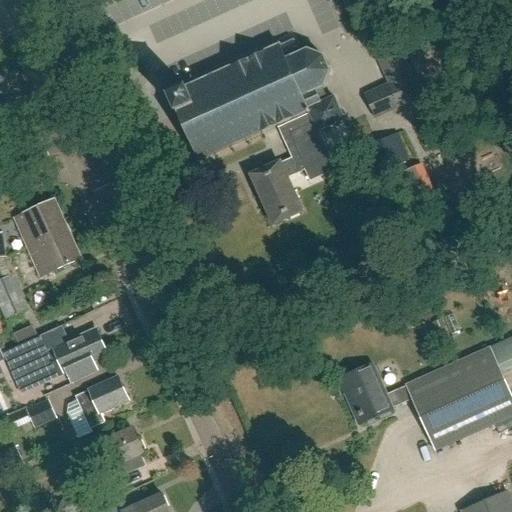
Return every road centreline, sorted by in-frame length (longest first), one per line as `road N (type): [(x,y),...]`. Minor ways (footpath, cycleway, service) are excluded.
road 1 (unclassified): [(72,136),(242,511)]
road 2 (unclassified): [(11,0),(72,136)]
